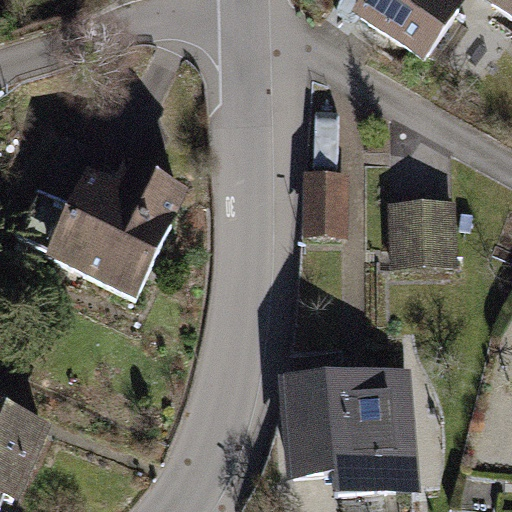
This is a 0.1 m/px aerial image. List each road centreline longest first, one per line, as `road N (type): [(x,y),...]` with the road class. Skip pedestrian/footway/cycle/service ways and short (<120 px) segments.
road 1 (residential): [(246,31),(246,273),(225,399),(199,476),(176,511)]
road 2 (residential): [(246,31),(104,24),(0,59)]
